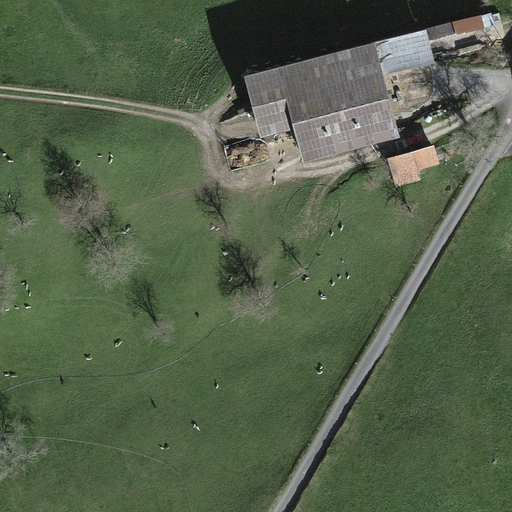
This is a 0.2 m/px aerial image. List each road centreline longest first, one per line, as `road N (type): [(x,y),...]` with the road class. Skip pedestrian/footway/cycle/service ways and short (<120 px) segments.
road 1 (track): [(511,84),(444,129),(343,163),(253,180),(222,174),(202,131),(189,123),(0,92)]
road 2 (unclassified): [(511,116),(279,511)]
